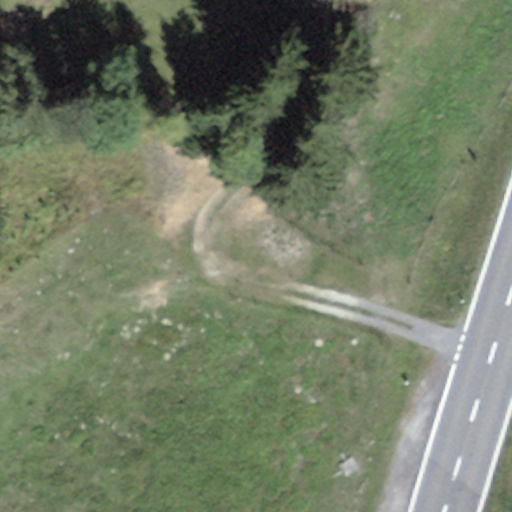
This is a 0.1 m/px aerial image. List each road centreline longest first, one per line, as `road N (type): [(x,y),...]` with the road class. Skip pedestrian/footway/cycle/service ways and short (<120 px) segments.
road 1 (track): [(492,352),(334,300),(224,280),(196,247),(209,205),(287,127)]
road 2 (primary): [(447,511),(511,286)]
